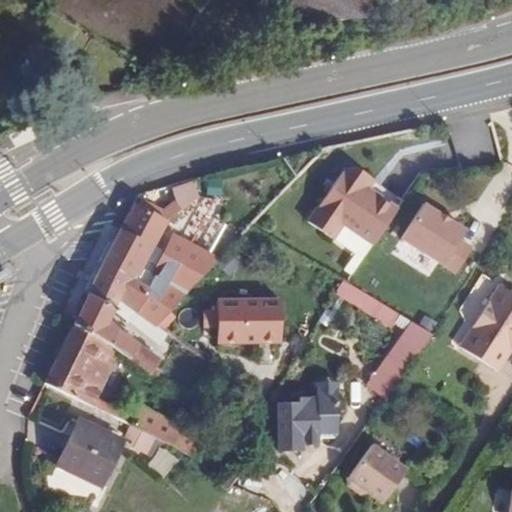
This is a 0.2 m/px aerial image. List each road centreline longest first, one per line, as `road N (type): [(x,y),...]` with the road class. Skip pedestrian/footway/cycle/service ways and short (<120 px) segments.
road 1 (secondary): [(511,37),(154,118),(0,199)]
road 2 (secondary): [(14,241),(101,188),(178,155),(511,78)]
road 3 (residential): [(14,241),(17,311),(0,373)]
road 4 (residential): [(359,409),(287,505)]
